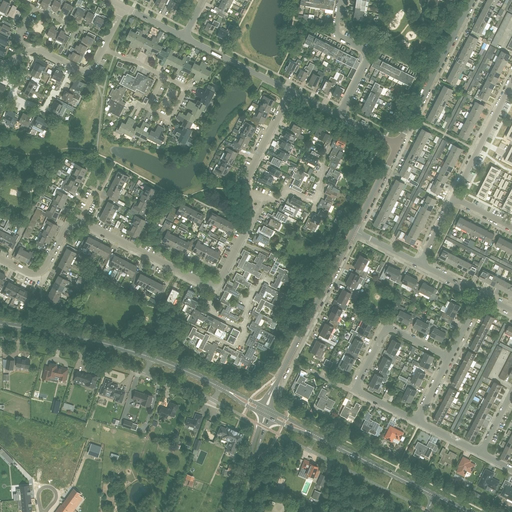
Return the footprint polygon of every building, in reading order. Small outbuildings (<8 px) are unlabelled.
[(12,7),(9,6),(11,3),(8,1),(7,2),(3,0),(1,4),(0,7),(0,10),(5,13),(4,15),(7,17),(8,15),(12,7)] [(50,0),(38,0),(37,3),(43,6),(42,8),(46,10),(48,5),(50,0)] [(61,3),(62,0),(50,0),(48,5),(53,8),(52,10),(56,12),(58,8),(61,3)] [(67,15),(71,6),(65,3),(66,1),(65,0),(62,0),(61,3),(58,8),(64,11),(63,13),(67,15)] [(81,17),(84,12),(78,9),(79,7),(83,1),(81,0),(77,0),(71,14),(76,17),(75,19),(79,21),(81,17)] [(173,12),(177,4),(173,2),(173,0),(171,0),(167,9),(173,12)] [(229,8),(224,5),(226,3),(221,1),(219,0),(216,0),(219,2),(220,3),(218,8),(219,9),(218,11),(224,14),(227,16),(229,13),(227,12),(228,10),(229,8)] [(323,0),(318,0),(318,3),(316,2),(315,7),(320,8),(321,3),(323,3),(323,0)] [(329,0),(323,0),(323,3),(321,3),(320,8),(325,9),(326,4),(329,4),(329,0)] [(333,10),(334,0),(329,0),(329,4),(326,4),(325,9),(333,10)] [(355,2),(356,2),(351,1),(350,4),(355,5),(355,7),(360,8),(359,10),(364,11),(365,6),(360,5),(361,3),(355,2)] [(493,10),(495,6),(487,1),(486,2),(485,1),(484,3),(485,4),(484,7),(492,11),(493,10)] [(16,22),(21,12),(18,11),(18,10),(16,9),(17,7),(13,5),(12,7),(8,15),(14,18),(13,20),(16,22)] [(355,7),(350,6),(349,9),(354,10),(354,12),(359,13),(359,15),(364,16),(364,11),(359,10),(360,8),(355,7)] [(107,18),(102,15),(101,16),(98,14),(101,9),(98,7),(94,15),(91,22),(96,25),(95,27),(99,29),(102,24),(105,25),(108,19),(107,18)] [(490,17),(492,11),(484,7),(484,8),(482,7),(481,9),(483,10),(482,10),(481,13),(490,17)] [(94,15),(88,12),(89,10),(86,8),(84,12),(81,17),(87,20),(86,22),(90,24),(91,22),(94,15)] [(363,21),(364,16),(359,15),(359,13),(354,12),(349,11),(349,14),(354,15),(353,20),(363,21)] [(490,17),(481,13),(479,13),(478,14),(480,15),(478,18),(487,23),(490,17)] [(222,17),(219,23),(221,24),(223,20),(225,21),(227,16),(224,14),(222,17)] [(478,18),(477,18),(476,20),(477,21),(476,24),(484,28),(487,23),(478,18)] [(9,30),(12,25),(3,20),(1,23),(3,24),(0,29),(0,30),(9,35),(11,32),(9,30)] [(211,33),(215,26),(217,27),(219,23),(214,20),(212,25),(208,23),(205,29),(211,33)] [(226,30),(220,27),(221,24),(219,23),(217,27),(217,28),(217,27),(220,29),(217,35),(224,39),(228,31),(226,30)] [(481,34),(484,28),(476,24),(475,25),(474,24),(473,26),(474,26),(473,30),(481,34)] [(60,32),(54,29),(55,27),(51,25),(47,35),(53,38),(52,40),(55,42),(56,40),(60,32)] [(131,47),(140,30),(137,29),(135,33),(130,31),(126,37),(132,40),(129,46),(131,47)] [(9,42),(7,41),(9,35),(0,30),(0,42),(7,46),(9,42)] [(65,46),(69,37),(66,35),(64,34),(65,32),(61,30),(60,32),(56,40),(62,43),(61,45),(65,46)] [(143,45),(146,39),(141,36),(143,32),(140,30),(131,47),(134,49),(137,43),(143,45)] [(91,45),(95,36),(88,32),(87,35),(85,38),(83,37),(81,41),(91,45)] [(316,37),(317,36),(318,33),(315,32),(313,36),(309,34),(304,43),(309,45),(311,41),(313,42),(316,37)] [(320,40),(322,35),(320,34),(319,36),(317,36),(316,37),(313,42),(311,41),(309,45),(313,48),(315,43),(318,44),(320,40)] [(477,43),(478,39),(470,35),(470,36),(468,35),(467,37),(469,37),(467,41),(476,45),(479,47),(480,44),(477,43)] [(161,50),(162,47),(157,44),(159,40),(158,40),(160,37),(157,36),(156,39),(148,55),(150,57),(153,51),(158,53),(159,53),(160,50),(161,50)] [(322,47),(325,42),(327,38),(324,36),(322,41),(320,40),(318,44),(315,43),(313,48),(312,50),(317,52),(318,50),(320,45),(322,47)] [(148,55),(156,39),(153,37),(151,42),(146,39),(143,45),(148,48),(145,54),(148,55)] [(329,44),(331,40),(329,39),(327,43),(325,42),(322,47),(320,45),(318,50),(322,52),(325,48),(327,49),(329,44)] [(487,44),(484,49),(486,51),(489,45),(490,42),(488,41),(487,41),(484,39),(482,42),(487,44)] [(89,48),(91,45),(81,41),(79,46),(76,45),(75,49),(84,54),(87,47),(89,48)] [(334,47),(336,42),(333,41),(331,45),(329,44),(327,49),(325,48),(322,52),(327,55),(329,50),(331,51),(334,47)] [(473,51),(476,45),(467,41),(465,41),(464,42),(466,43),(464,46),(473,51)] [(338,49),(341,45),(338,43),(336,48),(334,47),(331,51),(329,50),(327,55),(331,57),(334,52),(336,53),(338,49)] [(343,51),(345,47),(343,46),(341,50),(338,49),(336,53),(334,52),(331,57),(336,59),(338,55),(341,56),(343,51)] [(473,51),(464,46),(464,47),(462,46),(461,48),(463,49),(461,52),(470,56),(473,51)] [(162,66),(171,49),(168,48),(166,52),(161,50),(160,50),(159,53),(158,53),(157,56),(162,59),(159,65),(162,66)] [(347,54),(348,54),(350,49),(347,48),(345,52),(343,51),(341,56),(338,55),(336,59),(340,61),(343,57),(345,58),(347,54)] [(77,62),(80,56),(82,57),(84,54),(75,49),(72,55),(70,54),(68,57),(77,62)] [(173,64),(177,58),(171,55),(174,51),(171,49),(162,66),(165,67),(168,62),(173,64)] [(352,56),(354,52),(352,50),(350,55),(348,54),(347,54),(345,58),(343,57),(340,61),(345,64),(347,59),(350,60),(352,56)] [(507,61),(510,55),(502,51),(499,57),(507,61)] [(469,59),(470,56),(461,52),(459,52),(459,53),(460,54),(458,58),(467,62),(472,64),(473,61),(469,59)] [(380,65),(382,61),(385,57),(382,55),(380,60),(375,57),(371,66),(375,69),(378,64),(380,65)] [(178,74),(187,58),(184,56),(182,61),(177,58),(173,64),(178,67),(176,73),(178,74)] [(191,70),(193,66),(192,66),(187,63),(191,57),(188,56),(187,58),(178,74),(181,76),(184,70),(189,73),(191,70)] [(356,70),(360,63),(357,61),(358,59),(352,56),(350,60),(347,59),(345,64),(356,70)] [(465,65),(467,62),(458,58),(457,57),(456,59),(457,60),(455,63),(464,68),(468,70),(469,67),(465,65)] [(504,67),(507,61),(499,57),(496,63),(504,67)] [(387,63),(389,59),(387,58),(384,62),(382,61),(380,65),(378,64),(375,69),(380,71),(382,66),(385,68),(387,63)] [(286,70),(285,71),(291,75),(294,69),(297,70),(301,61),(297,59),(296,63),(294,65),(289,63),(287,66),(286,66),(285,69),(286,70)] [(46,68),(48,64),(40,60),(38,64),(36,62),(33,68),(41,72),(47,75),(48,73),(46,72),(46,68)] [(391,65),(392,65),(394,61),(391,60),(389,64),(387,63),(385,68),(382,66),(380,71),(385,73),(387,69),(389,70),(391,65)] [(196,80),(204,63),(201,62),(199,66),(194,63),(192,66),(193,66),(191,70),(196,72),(193,78),(196,80)] [(396,68),(398,63),(396,62),(394,66),(392,65),(391,65),(389,70),(387,69),(385,73),(389,76),(391,71),(394,72),(396,68)] [(207,78),(210,72),(205,69),(207,64),(204,63),(196,80),(199,81),(201,75),(207,78)] [(461,73),(464,68),(455,63),(455,64),(454,63),(453,65),(454,65),(453,69),(461,73)] [(501,72),(504,67),(496,63),(493,68),(501,72)] [(401,70),(403,66),(400,64),(398,69),(396,68),(394,72),(391,71),(389,76),(394,78),(396,73),(398,75),(401,70)] [(405,72),(407,68),(405,67),(403,71),(401,70),(398,75),(396,73),(394,78),(398,80),(401,76),(403,77),(405,72)] [(38,78),(41,72),(33,68),(30,74),(33,76),(32,79),(34,80),(39,82),(40,79),(38,78)] [(56,83),(61,85),(62,82),(65,76),(62,75),(63,73),(59,72),(60,70),(56,68),(52,77),(57,80),(56,83)] [(458,79),(461,73),(453,69),(452,69),(451,68),(450,70),(452,71),(450,74),(458,79)] [(498,78),(501,72),(493,68),(490,74),(498,78)] [(301,69),(297,77),(303,81),(306,75),(307,73),(304,71),(301,69)] [(410,75),(412,70),(409,69),(407,73),(405,72),(403,77),(401,76),(398,80),(403,83),(405,78),(407,79),(410,75)] [(315,86),(318,80),(321,81),(325,74),(319,71),(316,76),(313,74),(308,83),(315,86)] [(412,76),(410,75),(407,79),(405,78),(403,83),(407,85),(405,88),(408,90),(417,73),(414,71),(412,76)] [(123,75),(119,84),(123,86),(132,90),(135,91),(136,89),(142,78),(143,75),(138,73),(135,78),(127,74),(125,76),(123,75)] [(456,84),(458,79),(450,74),(450,75),(448,74),(447,76),(449,77),(447,80),(450,82),(456,85),(456,84)] [(496,84),(498,78),(490,74),(487,79),(496,84)] [(142,78),(136,89),(144,93),(148,86),(150,87),(154,80),(147,77),(143,75),(142,78)] [(326,92),(330,86),(333,87),(334,85),(336,80),(330,77),(328,82),(325,80),(320,89),(326,92)] [(78,90),(80,87),(82,88),(85,84),(76,79),(70,90),(78,94),(79,94),(81,92),(78,90)] [(493,89),(496,84),(487,79),(485,85),(493,89)] [(36,89),(38,85),(40,86),(41,83),(39,82),(34,80),(33,83),(30,81),(27,87),(36,92),(37,89),(36,89)] [(384,87),(371,80),(369,82),(374,84),(373,87),(372,87),(377,89),(376,91),(380,93),(384,87)] [(372,87),(373,87),(368,84),(367,87),(371,89),(370,91),(375,93),(374,96),(378,98),(380,93),(376,91),(377,89),(372,87)] [(211,99),(214,92),(213,92),(215,88),(209,85),(205,92),(198,89),(197,92),(211,99)] [(490,95),(493,89),(485,85),(482,91),(490,95)] [(336,86),(332,95),(338,98),(342,90),(343,89),(339,87),(337,86),(336,86)] [(453,90),(452,90),(444,86),(444,87),(442,86),(441,87),(443,88),(441,91),(450,96),(454,98),(454,96),(454,95),(451,93),(453,90)] [(42,94),(36,92),(27,87),(24,93),(27,94),(26,97),(33,101),(34,98),(32,97),(33,94),(41,97),(42,94)] [(120,101),(126,90),(120,87),(118,89),(116,88),(115,90),(114,89),(114,90),(112,89),(109,95),(112,97),(110,99),(122,105),(123,102),(120,101)] [(370,91),(366,89),(365,91),(369,94),(368,96),(372,98),(371,100),(376,103),(378,98),(374,96),(375,93),(370,91)] [(80,97),(78,95),(78,94),(70,90),(69,93),(65,91),(62,97),(70,101),(72,97),(78,100),(80,97)] [(447,101),(450,96),(441,91),(441,92),(439,91),(438,93),(440,94),(438,97),(447,101)] [(487,101),(490,95),(482,91),(479,96),(487,101)] [(208,106),(211,99),(197,92),(195,95),(202,98),(200,102),(205,104),(208,106)] [(271,107),(274,101),(268,98),(270,95),(263,92),(262,95),(264,96),(263,98),(264,99),(262,102),(271,107)] [(368,96),(364,93),(362,96),(367,98),(366,100),(365,100),(370,103),(369,105),(373,107),(376,103),(371,100),(372,98),(368,96)] [(464,103),(467,98),(470,99),(472,96),(466,93),(462,102),(464,103)] [(448,106),(445,105),(447,101),(438,97),(438,98),(437,97),(436,99),(437,99),(436,103),(444,107),(447,108),(448,106)] [(365,100),(366,100),(361,98),(360,101),(364,103),(363,105),(368,107),(367,109),(371,112),(373,107),(369,105),(370,103),(365,100)] [(54,102),(52,106),(53,106),(52,109),(55,111),(54,113),(60,116),(61,113),(62,114),(67,104),(57,99),(55,102),(54,102)] [(122,105),(110,99),(108,105),(110,106),(108,111),(119,117),(122,110),(120,109),(122,105)] [(201,111),(205,104),(200,102),(197,100),(196,104),(189,101),(187,104),(201,111)] [(268,112),(271,107),(262,102),(259,108),(268,112)] [(481,112),(484,106),(476,102),(474,105),(471,104),(469,106),(473,108),(481,112)] [(369,116),(371,112),(367,109),(368,107),(363,105),(359,103),(358,105),(362,107),(360,112),(369,116)] [(441,113),(444,107),(436,103),(435,103),(434,103),(433,104),(434,105),(433,108),(441,113)] [(198,118),(201,111),(187,104),(186,107),(192,110),(191,114),(195,116),(198,118)] [(441,113),(433,108),(431,107),(430,110),(431,111),(430,114),(438,118),(441,113)] [(265,118),(268,112),(259,108),(257,114),(265,118)] [(478,118),(481,112),(473,108),(470,113),(478,118)] [(17,118),(14,117),(16,114),(8,110),(4,120),(7,121),(6,124),(9,126),(13,127),(15,123),(17,118)] [(86,131),(94,130),(92,111),(84,112),(86,131)] [(192,123),(195,116),(191,114),(188,112),(186,116),(180,112),(178,116),(192,123)] [(23,113),(19,122),(22,124),(21,127),(27,130),(31,122),(28,121),(30,117),(23,113)] [(438,118),(430,114),(428,113),(427,115),(429,116),(427,120),(439,126),(440,123),(437,122),(438,118)] [(478,118),(470,113),(467,119),(476,123),(478,118)] [(262,124),(265,118),(257,114),(255,117),(254,116),(252,118),(251,117),(249,120),(251,121),(255,124),(257,121),(262,124)] [(27,130),(25,133),(29,133),(32,128),(38,131),(39,129),(43,131),(47,123),(43,122),(44,119),(38,116),(35,121),(32,119),(31,122),(27,130)] [(189,129),(192,123),(178,116),(176,119),(183,122),(181,126),(184,127),(189,129)] [(123,133),(125,133),(132,119),(129,118),(125,124),(122,122),(119,128),(117,127),(115,132),(122,135),(123,133)] [(252,133),(255,127),(250,124),(251,121),(249,120),(245,118),(243,121),(245,122),(244,124),(246,125),(244,128),(252,133)] [(135,129),(131,127),(135,121),(132,119),(125,133),(131,137),(133,134),(132,134),(135,129)] [(473,129),(476,123),(467,119),(464,124),(473,129)] [(139,137),(146,123),(143,122),(140,128),(136,126),(135,129),(132,134),(133,134),(139,137)] [(149,133),(146,131),(149,125),(146,123),(139,137),(146,141),(147,138),(149,133)] [(298,137),(302,128),(293,124),(290,129),(287,128),(286,131),(295,135),(295,136),(298,137)] [(473,129),(464,124),(463,128),(462,127),(461,126),(459,125),(458,128),(462,130),(470,134),(473,129)] [(154,141),(161,127),(158,126),(154,132),(151,130),(149,133),(147,138),(154,141)] [(325,142),(328,143),(332,136),(323,132),(325,129),(319,126),(313,136),(325,142)] [(160,145),(164,137),(160,135),(164,129),(161,127),(154,141),(160,145)] [(188,137),(191,130),(189,129),(184,127),(182,130),(176,127),(174,130),(188,137)] [(250,138),(252,133),(244,128),(242,132),(240,131),(239,133),(241,134),(250,138)] [(422,129),(420,128),(419,131),(421,132),(419,135),(428,139),(431,133),(422,129)] [(186,144),(185,144),(188,137),(174,130),(172,133),(179,136),(177,140),(180,142),(179,144),(184,147),(186,144)] [(467,140),(470,134),(462,130),(459,136),(467,140)] [(291,144),(295,136),(295,135),(286,131),(283,137),(280,135),(278,138),(281,140),(286,142),(291,144)] [(247,144),(250,138),(241,134),(238,139),(247,144)] [(425,145),(428,139),(419,135),(417,135),(416,136),(418,137),(416,140),(425,145)] [(341,151),(346,140),(339,136),(336,142),(333,140),(330,146),(333,148),(332,151),(342,156),(343,153),(341,151)] [(247,144),(238,139),(236,138),(233,144),(232,144),(230,144),(229,144),(228,144),(228,145),(231,146),(233,147),(237,149),(238,147),(244,150),(244,148),(245,149),(247,145),(246,144),(247,144)] [(293,145),(291,144),(286,142),(281,140),(280,142),(277,141),(274,147),(280,150),(280,149),(286,153),(289,154),(293,145)] [(422,150),(425,145),(416,140),(416,141),(414,140),(414,142),(415,143),(413,146),(414,146),(422,150)] [(234,159),(237,153),(231,150),(233,147),(231,146),(228,145),(226,144),(225,147),(227,148),(225,150),(227,151),(225,154),(234,159)] [(459,155),(462,149),(454,145),(451,151),(459,155)] [(419,156),(422,150),(414,146),(413,146),(413,147),(412,146),(411,148),(412,148),(411,152),(419,156)] [(286,160),(289,154),(286,153),(280,149),(280,150),(277,155),(274,154),(273,157),(280,160),(282,161),(285,163),(286,160)] [(301,158),(315,166),(320,155),(319,155),(312,151),(310,154),(304,151),(301,158)] [(335,170),(342,156),(332,151),(327,159),(330,161),(327,166),(330,168),(335,170)] [(416,162),(419,156),(411,152),(410,152),(409,151),(408,153),(409,154),(408,157),(416,162)] [(456,161),(459,155),(451,151),(448,157),(456,161)] [(231,164),(234,159),(225,154),(222,160),(231,164)] [(277,170),(278,170),(282,161),(280,160),(273,157),(270,162),(267,161),(266,164),(271,167),(277,170)] [(414,167),(416,162),(408,157),(407,158),(406,157),(405,159),(407,160),(405,163),(413,167),(414,167)] [(453,166),(456,161),(448,157),(445,162),(453,166)] [(228,170),(231,164),(222,160),(219,165),(228,170)] [(403,162),(402,164),(404,165),(402,168),(411,173),(414,167),(413,167),(405,163),(403,162)] [(451,172),(453,166),(445,162),(442,168),(451,172)] [(83,175),(86,169),(76,164),(75,167),(76,167),(74,171),(83,175)] [(229,171),(228,170),(219,165),(216,164),(212,172),(218,175),(220,173),(225,176),(226,174),(227,175),(229,171)] [(491,167),(489,171),(497,175),(498,176),(501,170),(495,167),(495,168),(495,167),(492,166),(491,168),(491,167)] [(276,180),(280,171),(278,170),(277,170),(271,167),(269,172),(266,171),(264,174),(273,178),(276,180)] [(299,188),(305,176),(307,177),(309,175),(306,173),(295,167),(293,171),(294,172),(291,177),(294,178),(291,184),(293,185),(291,188),(301,192),(302,190),(299,188)] [(333,187),(340,173),(335,170),(330,168),(326,176),(329,178),(326,184),(329,185),(333,187)] [(413,174),(411,173),(402,168),(400,168),(399,170),(401,171),(399,174),(407,178),(406,181),(409,182),(413,174)] [(448,178),(451,172),(442,168),(440,173),(448,178)] [(66,172),(65,175),(69,176),(70,175),(72,176),(80,180),(83,175),(74,171),(72,169),(70,174),(66,172)] [(127,179),(128,177),(118,171),(118,172),(117,172),(115,176),(116,177),(115,177),(124,182),(126,178),(127,179)] [(489,171),(487,176),(495,180),(497,175),(489,171)] [(445,183),(448,178),(440,173),(437,179),(445,183)] [(270,184),(273,178),(264,174),(261,179),(259,178),(257,181),(271,188),(273,186),(270,184)] [(77,186),(80,180),(72,176),(69,182),(77,186)] [(487,176),(484,181),(492,185),(495,180),(487,176)] [(121,187),(124,182),(115,177),(113,183),(121,187)] [(442,189),(445,183),(437,179),(435,182),(433,181),(432,183),(434,185),(442,189)] [(74,192),(77,186),(69,182),(64,180),(61,185),(63,186),(61,188),(61,189),(63,190),(68,192),(69,189),(74,192)] [(405,184),(396,180),(394,180),(394,181),(395,182),(393,185),(402,190),(405,184)] [(484,181),(482,185),(490,190),(492,185),(484,181)] [(118,193),(121,187),(113,183),(110,188),(118,193)] [(152,196),(155,190),(145,185),(143,191),(144,191),(144,192),(152,196)] [(331,204),(339,190),(333,187),(329,185),(324,193),(327,195),(324,200),(324,201),(331,204)] [(393,185),(392,185),(391,187),(392,188),(391,191),(399,195),(402,190),(393,185)] [(439,194),(442,189),(434,185),(431,190),(439,194)] [(482,185),(479,190),(487,194),(488,194),(490,190),(482,185)] [(64,201),(67,195),(62,192),(63,190),(61,189),(61,188),(57,186),(56,189),(57,190),(56,192),(58,193),(56,197),(64,201)] [(117,196),(118,193),(110,188),(107,194),(112,197),(111,200),(115,202),(117,203),(119,200),(117,199),(118,197),(117,196)] [(396,201),(399,195),(391,191),(390,191),(389,190),(388,193),(389,193),(388,197),(396,201)] [(478,194),(477,195),(480,197),(480,198),(485,200),(488,195),(488,194),(487,194),(479,190),(478,194)] [(152,196),(144,192),(141,197),(149,202),(150,200),(151,200),(153,197),(152,196)] [(394,207),(396,201),(388,197),(387,197),(386,196),(385,198),(387,199),(385,202),(394,207)] [(428,196),(426,200),(424,199),(423,200),(433,206),(436,200),(428,196)] [(62,207),(64,201),(56,197),(53,202),(62,207)] [(147,207),(149,202),(141,197),(138,203),(147,207)] [(295,209),(298,210),(302,202),(297,199),(292,197),(291,198),(291,200),(288,198),(286,201),(285,204),(291,207),(295,209)] [(324,219),(331,204),(324,201),(324,200),(321,199),(317,208),(320,209),(317,215),(321,217),(324,219)] [(422,207),(431,211),(433,206),(423,200),(422,200),(420,203),(424,205),(422,207)] [(51,201),(50,202),(48,207),(50,208),(59,212),(62,207),(53,202),(51,201)] [(117,209),(118,207),(120,208),(122,205),(117,203),(115,202),(114,205),(108,202),(105,207),(114,212),(116,209),(117,209)] [(144,213),(147,207),(138,203),(135,202),(132,207),(130,210),(135,212),(137,213),(138,210),(144,213)] [(391,212),(394,207),(385,202),(385,203),(383,202),(382,204),(384,205),(382,208),(391,212)] [(504,202),(501,208),(507,211),(510,212),(511,211),(511,208),(511,206),(505,203),(504,202)] [(182,215),(187,207),(181,204),(178,210),(176,213),(176,214),(178,215),(179,213),(182,215)] [(292,215),(295,209),(291,207),(285,204),(283,207),(281,205),(278,211),(283,214),(288,216),(289,214),(292,215)] [(111,218),(114,212),(105,207),(103,213),(111,218)] [(188,218),(192,209),(187,207),(182,215),(188,218)] [(388,218),(391,212),(382,208),(380,207),(379,209),(381,210),(379,214),(388,218)] [(428,217),(431,211),(422,207),(419,213),(428,217)] [(59,213),(58,213),(59,212),(50,208),(48,211),(47,210),(46,213),(42,211),(41,213),(41,214),(47,217),(49,218),(50,215),(56,218),(57,217),(59,213)] [(194,221),(198,212),(192,209),(188,218),(194,221)] [(285,222),(288,216),(283,214),(278,211),(276,214),(273,212),(272,215),(269,214),(268,217),(270,218),(276,221),(278,218),(285,222)] [(142,226),(145,220),(140,218),(141,215),(137,213),(135,212),(133,215),(135,215),(134,218),(135,219),(134,222),(142,226)] [(199,225),(204,215),(198,212),(194,221),(197,223),(196,224),(199,225)] [(110,221),(111,218),(103,213),(100,219),(105,222),(110,224),(111,222),(110,221)] [(213,224),(217,216),(212,213),(207,223),(209,224),(210,223),(213,224)] [(314,232),(321,217),(317,215),(314,213),(311,219),(308,218),(304,226),(314,232)] [(385,224),(388,218),(379,214),(377,213),(376,215),(378,216),(376,219),(385,224)] [(425,223),(428,217),(419,213),(417,219),(425,223)] [(219,227),(223,219),(217,216),(213,224),(219,227)] [(55,231),(57,225),(52,223),(53,220),(49,218),(47,217),(44,222),(43,225),(46,227),(55,231)] [(462,229),(466,220),(460,217),(456,226),(462,229)] [(278,229),(281,223),(276,221),(270,218),(269,221),(266,219),(265,222),(263,221),(261,224),(263,225),(269,228),(270,226),(278,229)] [(224,230),(229,221),(223,219),(219,227),(224,230)] [(385,224),(376,219),(376,220),(374,219),(374,221),(375,221),(373,225),(382,229),(385,224)] [(422,228),(425,223),(417,219),(414,224),(422,228)] [(467,231),(472,223),(466,220),(462,229),(467,231)] [(229,234),(234,224),(229,221),(224,230),(228,232),(227,233),(229,234)] [(139,232),(142,226),(134,222),(131,228),(139,232)] [(471,237),(477,226),(472,223),(467,231),(471,233),(469,236),(471,237)] [(419,234),(422,228),(414,224),(411,230),(419,234)] [(270,236),(273,230),(269,228),(263,225),(262,228),(259,226),(256,232),(259,234),(262,235),(269,239),(270,236)] [(11,233),(6,230),(8,227),(5,226),(4,228),(4,229),(5,230),(0,239),(0,241),(5,244),(9,235),(10,235),(11,233)] [(479,237),(483,229),(477,226),(471,237),(474,238),(475,235),(479,237)] [(52,237),(55,231),(46,227),(43,232),(52,237)] [(137,238),(139,232),(131,228),(129,231),(128,230),(127,233),(137,238)] [(484,240),(488,232),(483,229),(479,237),(482,239),(481,241),(483,243),(484,240)] [(416,239),(419,234),(411,230),(408,235),(416,239)] [(168,244),(172,235),(169,233),(170,232),(167,231),(167,232),(165,234),(162,241),(168,244)] [(49,242),(52,237),(43,232),(40,238),(49,242)] [(490,243),(494,235),(488,232),(484,240),(490,243)] [(266,245),(269,239),(262,235),(259,234),(257,237),(255,235),(252,241),(257,244),(259,241),(266,245)] [(13,237),(10,235),(9,235),(5,244),(11,246),(13,241),(16,242),(19,236),(16,235),(16,236),(13,235),(13,237)] [(174,247),(178,238),(172,235),(168,244),(174,247)] [(414,245),(416,239),(408,235),(405,241),(414,245)] [(90,248),(94,240),(88,237),(86,242),(83,241),(82,242),(80,247),(82,249),(83,247),(86,248),(86,247),(90,248)] [(501,249),(505,240),(500,237),(495,246),(501,249)] [(46,248),(49,242),(40,238),(38,241),(37,241),(36,243),(46,248)] [(179,249),(183,241),(178,238),(174,247),(179,249)] [(198,254),(203,245),(199,243),(200,242),(198,241),(199,239),(196,238),(195,240),(194,242),(193,244),(195,245),(192,251),(198,254)] [(95,251),(100,243),(94,240),(90,248),(95,251)] [(185,252),(188,247),(190,248),(193,244),(194,242),(191,241),(191,240),(190,242),(188,241),(187,242),(183,241),(179,249),(185,252)] [(507,251),(511,243),(505,240),(501,249),(507,251)] [(101,254),(105,246),(100,243),(95,251),(94,254),(95,254),(96,255),(98,252),(101,254)] [(21,260),(26,251),(22,250),(23,248),(21,247),(22,245),(19,244),(16,250),(18,251),(15,257),(21,260)] [(204,257),(208,248),(203,245),(198,254),(204,257)] [(108,254),(111,249),(105,246),(101,254),(104,256),(104,257),(106,258),(105,260),(103,264),(106,266),(108,262),(109,260),(111,255),(108,254)] [(445,261),(449,253),(444,250),(444,249),(441,247),(438,255),(440,256),(439,258),(445,261)] [(76,256),(77,254),(79,255),(80,252),(74,249),(73,251),(67,248),(64,254),(73,259),(74,255),(76,256)] [(209,259),(214,251),(208,248),(204,257),(209,259)] [(251,264),(245,261),(249,253),(243,249),(240,255),(242,256),(240,260),(238,260),(237,262),(239,263),(237,267),(241,269),(243,265),(253,270),(256,265),(252,263),(251,264)] [(32,259),(36,252),(33,251),(32,253),(30,251),(29,253),(26,251),(21,260),(27,263),(30,257),(32,259)] [(215,262),(220,252),(218,251),(217,253),(214,251),(209,259),(215,262)] [(268,267),(262,264),(266,256),(262,254),(259,252),(258,255),(257,256),(257,257),(259,258),(256,265),(253,270),(257,272),(259,268),(269,273),(272,268),(268,266),(268,267)] [(451,264),(455,255),(449,253),(445,261),(451,264)] [(73,259),(64,254),(61,260),(70,264),(73,259)] [(115,267),(120,258),(114,255),(111,261),(109,260),(108,262),(106,266),(105,266),(108,267),(109,266),(111,267),(112,265),(115,267)] [(278,267),(281,260),(282,259),(278,257),(275,255),(273,260),(275,261),(272,268),(269,273),(273,275),(276,271),(279,273),(284,275),(283,275),(286,276),(288,271),(284,269),(284,270),(278,267)] [(357,261),(365,265),(368,260),(360,255),(357,261)] [(456,267),(461,258),(455,255),(451,264),(456,267)] [(126,261),(124,260),(120,258),(115,267),(114,269),(119,271),(117,275),(119,276),(121,273),(120,272),(121,270),(126,261)] [(462,270),(466,261),(461,258),(456,267),(462,270)] [(67,270),(70,264),(61,260),(58,265),(67,270)] [(127,273),(131,264),(126,261),(121,270),(127,273)] [(363,269),(365,265),(357,261),(354,267),(358,269),(357,272),(363,275),(366,276),(368,273),(364,271),(365,269),(363,269)] [(468,272),(472,264),(466,261),(462,270),(468,272)] [(134,273),(137,267),(131,264),(127,273),(130,274),(129,276),(132,277),(131,279),(134,280),(135,278),(137,274),(134,273)] [(473,275),(478,267),(472,264),(468,272),(473,275)] [(65,273),(67,270),(58,265),(55,271),(66,276),(67,274),(65,273)] [(245,281),(249,273),(255,276),(255,277),(259,279),(261,274),(257,272),(253,270),(243,265),(241,269),(245,271),(242,276),(236,273),(235,276),(245,281)] [(391,277),(395,269),(389,266),(387,270),(384,269),(381,275),(380,277),(383,279),(386,274),(391,277)] [(401,277),(402,276),(399,274),(401,272),(395,269),(391,277),(389,279),(395,282),(398,284),(401,277)] [(484,281),(489,273),(483,270),(479,278),(484,281)] [(361,278),(363,275),(357,272),(355,275),(351,272),(348,278),(356,282),(358,279),(360,280),(360,278),(361,278)] [(287,274),(286,276),(283,275),(284,275),(279,273),(274,284),(272,283),(270,286),(276,289),(280,281),(286,284),(286,285),(290,287),(293,282),(294,278),(287,274)] [(490,284),(494,276),(489,273),(484,281),(490,284)] [(142,286),(146,277),(140,274),(137,280),(135,278),(134,280),(131,284),(134,286),(135,284),(138,285),(138,284),(142,286)] [(403,283),(408,286),(412,277),(409,276),(410,275),(407,274),(406,275),(406,274),(404,279),(401,277),(398,284),(402,285),(403,283)] [(67,284),(68,281),(58,276),(55,282),(64,286),(66,283),(67,284)] [(245,281),(235,276),(233,280),(235,281),(232,286),(226,283),(225,286),(235,291),(239,283),(245,286),(245,287),(249,289),(251,284),(245,281)] [(496,287),(500,278),(494,276),(490,284),(496,287)] [(147,288),(152,280),(146,277),(142,286),(147,288)] [(419,284),(416,283),(418,280),(412,277),(408,286),(412,288),(410,292),(414,294),(415,292),(418,286),(419,284)] [(354,287),(356,282),(348,278),(345,284),(350,286),(348,289),(356,293),(358,293),(359,290),(354,287)] [(501,290),(506,281),(500,278),(496,287),(501,290)] [(153,291),(157,283),(152,280),(147,288),(153,291)] [(507,292),(511,284),(506,281),(501,290),(507,292)] [(10,294),(14,285),(8,282),(5,288),(3,286),(2,288),(0,291),(0,292),(5,295),(6,292),(10,294)] [(61,292),(64,286),(55,282),(53,287),(61,292)] [(160,291),(163,286),(157,283),(153,291),(156,293),(155,294),(158,295),(157,297),(160,299),(163,292),(160,291)] [(281,302),(280,302),(283,295),(281,294),(268,287),(268,285),(264,283),(258,294),(256,293),(255,296),(261,299),(266,301),(267,299),(262,297),(265,291),(271,294),(271,295),(275,297),(271,304),(275,306),(278,307),(281,302)] [(425,294),(429,286),(423,283),(421,288),(418,286),(415,292),(419,294),(420,292),(425,294)] [(15,297),(20,288),(14,285),(10,294),(15,297)] [(228,300),(226,299),(229,293),(235,296),(235,297),(239,299),(241,294),(235,291),(225,286),(223,290),(225,291),(221,299),(219,301),(225,304),(227,305),(228,306),(229,303),(227,302),(228,300)] [(435,295),(432,293),(435,289),(429,286),(425,294),(430,297),(429,299),(432,301),(435,295)] [(58,297),(61,292),(53,287),(50,293),(58,297)] [(14,299),(16,300),(18,298),(21,299),(25,291),(20,288),(15,297),(14,299)] [(172,305),(179,292),(172,289),(165,302),(172,305)] [(191,299),(195,292),(193,291),(188,289),(181,302),(188,305),(191,299)] [(354,298),(356,293),(348,289),(347,292),(342,289),(340,295),(348,299),(350,300),(351,299),(354,298)] [(28,299),(31,294),(25,291),(21,299),(24,301),(24,303),(26,304),(25,305),(28,307),(31,301),(28,299)] [(57,301),(58,297),(50,293),(47,299),(57,304),(58,301),(57,301)] [(345,304),(348,299),(340,295),(337,301),(341,303),(340,306),(346,309),(348,305),(345,304)] [(271,316),(275,317),(279,308),(278,307),(275,306),(271,304),(266,301),(261,299),(255,296),(253,300),(259,303),(256,308),(254,307),(253,310),(259,313),(263,305),(269,308),(269,309),(273,311),(271,314),(272,315),(271,316)] [(198,302),(191,299),(188,305),(185,312),(191,315),(194,308),(195,309),(198,302)] [(460,306),(455,304),(457,302),(451,299),(450,301),(451,302),(449,308),(457,312),(460,306)] [(229,313),(233,305),(229,303),(228,306),(227,305),(225,311),(223,310),(222,312),(221,314),(235,321),(237,322),(239,317),(235,315),(235,316),(229,313)] [(402,321),(406,313),(403,312),(405,308),(399,305),(396,313),(398,314),(396,318),(402,321)] [(343,315),(346,309),(340,306),(338,309),(334,306),(331,312),(339,316),(341,313),(343,315)] [(198,318),(201,312),(195,309),(194,308),(191,315),(188,321),(191,323),(195,325),(198,318)] [(457,312),(449,308),(446,313),(444,311),(441,316),(447,319),(449,315),(454,318),(457,312)] [(258,325),(261,319),(267,322),(267,323),(270,325),(269,327),(273,329),(277,322),(273,320),(259,313),(253,310),(251,314),(257,317),(254,322),(252,321),(251,324),(261,329),(262,327),(258,325)] [(372,325),(369,324),(370,321),(369,321),(370,318),(356,311),(354,314),(362,318),(361,321),(363,322),(361,327),(369,331),(372,325)] [(210,325),(214,318),(204,313),(201,312),(198,318),(210,325)] [(337,321),(339,316),(331,312),(328,318),(332,320),(331,323),(337,326),(339,322),(337,321)] [(413,321),(416,315),(412,313),(411,313),(410,313),(409,314),(409,315),(406,313),(402,321),(404,323),(404,324),(407,325),(408,324),(410,320),(413,321)] [(491,324),(494,318),(487,314),(484,320),(491,324)] [(419,330),(423,322),(418,319),(419,317),(416,315),(413,321),(415,323),(413,327),(419,330)] [(214,335),(220,321),(214,318),(210,325),(207,331),(214,335)] [(430,330),(433,324),(430,322),(427,320),(426,323),(423,322),(419,330),(425,333),(427,329),(430,330)] [(489,329),(491,324),(484,320),(481,325),(489,329)] [(220,338),(227,325),(220,321),(214,335),(220,338)] [(331,333),(333,328),(335,329),(337,326),(331,323),(330,326),(325,323),(322,329),(331,333)] [(264,346),(269,348),(275,336),(274,335),(261,329),(251,324),(249,328),(255,331),(252,336),(250,335),(249,338),(255,341),(259,333),(265,336),(265,337),(268,339),(266,342),(264,346)] [(440,330),(435,328),(436,325),(433,324),(430,330),(432,331),(430,336),(436,339),(440,330)] [(486,335),(489,329),(481,325),(479,331),(486,335)] [(366,337),(369,331),(361,327),(358,326),(354,334),(360,338),(362,335),(366,337)] [(206,342),(209,336),(205,333),(204,335),(196,331),(197,329),(193,327),(188,337),(192,339),(193,335),(200,338),(196,347),(206,352),(210,343),(206,342)] [(226,341),(233,344),(239,333),(239,331),(238,330),(233,328),(226,341)] [(442,341),(446,333),(447,331),(441,328),(440,330),(436,339),(442,341)] [(328,338),(331,333),(322,329),(319,335),(324,337),(322,340),(326,342),(329,343),(330,339),(328,338)] [(483,340),(486,335),(479,331),(476,337),(483,340)] [(363,342),(359,340),(360,338),(354,334),(353,334),(350,340),(351,340),(350,343),(352,344),(360,348),(363,342)] [(480,346),(483,340),(476,337),(473,342),(480,346)] [(264,346),(255,341),(249,338),(245,344),(252,347),(251,349),(249,348),(245,356),(244,356),(251,359),(249,363),(248,363),(247,366),(245,369),(252,372),(255,365),(252,363),(254,361),(255,361),(257,357),(253,355),(257,347),(266,352),(265,356),(268,357),(269,358),(273,350),(270,348),(269,348),(264,346)] [(402,347),(404,342),(397,338),(395,341),(393,340),(390,345),(398,350),(400,347),(402,347)] [(322,350),(324,345),(327,346),(329,343),(326,342),(322,340),(321,343),(316,340),(314,346),(322,350)] [(477,351),(480,346),(473,342),(470,348),(477,351)] [(219,348),(217,347),(218,345),(213,343),(212,345),(210,343),(206,352),(208,353),(205,359),(210,361),(212,357),(211,357),(215,351),(222,355),(224,351),(222,350),(219,348)] [(357,354),(360,348),(352,344),(349,349),(346,347),(344,350),(346,351),(345,351),(352,354),(353,352),(357,354)] [(396,355),(398,350),(390,345),(387,351),(391,353),(390,356),(396,359),(400,362),(402,358),(396,355)] [(224,346),(222,350),(224,351),(222,355),(219,361),(224,364),(226,360),(226,359),(229,353),(236,357),(240,351),(237,349),(236,352),(224,346)] [(325,352),(322,350),(314,346),(311,352),(319,356),(317,359),(320,360),(325,352)] [(244,356),(245,356),(241,354),(242,352),(240,351),(236,357),(233,363),(238,365),(240,361),(244,363),(243,364),(247,366),(248,363),(249,363),(251,359),(244,356)] [(354,359),(353,359),(355,356),(352,354),(345,351),(341,359),(341,360),(343,361),(352,365),(354,359)] [(473,360),(476,355),(468,351),(466,356),(473,360)] [(434,357),(426,353),(423,359),(431,363),(434,357)] [(394,363),(396,359),(390,356),(389,359),(384,356),(381,362),(390,367),(391,363),(393,365),(394,363)] [(470,366),(473,360),(466,356),(463,362),(470,366)] [(30,360),(18,358),(16,366),(29,368),(30,360)] [(349,371),(352,365),(343,361),(341,360),(341,359),(340,359),(336,368),(339,369),(338,370),(342,372),(344,369),(349,371)] [(428,369),(431,363),(423,359),(420,364),(418,363),(416,366),(422,369),(423,366),(428,369)] [(14,361),(7,360),(6,368),(13,370),(14,361)] [(390,371),(388,370),(390,367),(381,362),(380,365),(379,364),(378,367),(378,368),(381,369),(379,372),(388,376),(390,371)] [(467,371),(470,366),(463,362),(460,368),(467,371)] [(50,364),(49,367),(45,366),(43,379),(48,380),(49,376),(54,377),(54,376),(60,377),(59,379),(65,381),(68,369),(56,367),(56,365),(50,364)] [(421,372),(422,369),(416,366),(414,365),(413,367),(414,368),(412,370),(413,372),(415,373),(414,376),(422,380),(425,374),(421,372)] [(467,371),(460,368),(457,373),(464,377),(467,371)] [(89,374),(88,375),(77,371),(74,379),(86,383),(85,384),(88,385),(88,386),(90,387),(91,386),(94,387),(97,376),(89,374)] [(386,380),(388,376),(379,372),(378,375),(376,373),(373,379),(381,384),(383,379),(386,380)] [(462,382),(464,377),(457,373),(454,379),(462,382)] [(314,387),(304,382),(306,378),(300,375),(296,382),(299,384),(295,392),(302,396),(303,394),(309,397),(310,395),(312,394),(311,393),(314,387)] [(419,386),(422,380),(414,376),(412,379),(409,377),(406,382),(407,383),(413,386),(415,383),(419,386)] [(102,386),(99,394),(104,395),(106,391),(111,393),(110,396),(116,398),(115,401),(122,403),(125,392),(119,390),(118,392),(116,391),(118,386),(114,384),(113,385),(111,384),(112,381),(106,379),(103,387),(102,386)] [(379,387),(381,384),(373,379),(370,385),(375,388),(374,390),(379,393),(381,389),(381,388),(379,387)] [(462,382),(454,379),(452,384),(459,388),(462,382)] [(499,391),(501,386),(494,382),(491,388),(499,391)] [(412,389),(413,386),(407,383),(406,386),(404,389),(407,390),(405,393),(413,397),(416,391),(412,389)] [(454,397),(457,391),(450,387),(447,393),(454,397)] [(476,387),(474,393),(476,394),(477,394),(477,395),(479,395),(482,390),(478,388),(479,388),(476,387)] [(335,401),(325,396),(327,391),(321,388),(317,396),(320,398),(316,406),(323,410),(325,406),(331,409),(335,401)] [(496,397),(499,391),(491,388),(488,393),(496,397)] [(144,394),(135,391),(132,399),(134,400),(134,401),(137,402),(137,401),(142,402),(141,404),(149,406),(150,403),(151,403),(152,399),(151,399),(152,396),(145,393),(144,394)] [(388,400),(389,400),(392,394),(386,391),(383,397),(383,398),(388,400)] [(411,403),(413,397),(405,393),(401,401),(406,403),(407,401),(411,403)] [(451,402),(454,397),(447,393),(444,399),(451,402)] [(493,402),(496,397),(488,393),(486,399),(493,402)] [(355,418),(359,410),(361,405),(356,403),(353,408),(348,405),(351,401),(348,399),(339,415),(347,419),(349,415),(355,418)] [(449,408),(451,402),(444,399),(441,404),(449,408)] [(490,408),(493,402),(486,399),(483,404),(490,408)] [(59,408),(60,401),(59,401),(58,405),(54,404),(53,406),(52,410),(56,411),(56,413),(58,413),(59,408)] [(178,405),(171,402),(168,409),(161,407),(158,414),(167,417),(168,414),(174,416),(178,405)] [(446,413),(449,408),(441,404),(439,410),(446,413)] [(490,408),(483,404),(480,410),(487,413),(490,408)] [(443,419),(446,413),(439,410),(436,415),(443,419)] [(484,419),(487,413),(480,410),(477,415),(484,419)] [(365,420),(360,429),(368,433),(368,432),(377,437),(382,427),(379,426),(379,424),(369,419),(372,415),(368,413),(369,412),(366,411),(364,416),(362,418),(365,420)] [(198,429),(202,416),(196,414),(194,420),(188,418),(186,424),(198,429)] [(440,425),(443,419),(436,415),(433,421),(440,425)] [(482,425),(484,419),(477,415),(474,421),(482,425)] [(132,422),(124,420),(122,426),(130,429),(132,422)] [(388,429),(384,438),(391,441),(392,440),(398,443),(403,433),(393,428),(395,423),(392,422),(389,420),(387,425),(386,428),(388,429)] [(482,425),(474,421),(472,426),(479,430),(482,425)] [(238,444),(243,434),(237,432),(237,431),(233,430),(227,427),(226,428),(220,426),(217,433),(223,436),(222,437),(223,437),(222,439),(225,441),(226,439),(231,441),(229,446),(228,445),(226,451),(233,454),(235,450),(236,451),(238,448),(236,447),(238,444)] [(479,430),(472,426),(469,432),(476,436),(479,430)] [(473,441),(476,436),(469,432),(466,438),(473,441)] [(416,449),(414,453),(420,456),(421,454),(429,458),(433,450),(436,452),(439,446),(429,441),(426,446),(421,443),(418,442),(414,448),(416,449)] [(101,447),(91,444),(88,452),(98,455),(101,447)] [(510,455),(511,450),(511,448),(502,444),(501,446),(505,448),(503,451),(510,455)] [(456,455),(452,453),(450,452),(448,455),(444,453),(446,450),(443,448),(440,454),(443,455),(439,462),(443,465),(445,462),(451,465),(456,455)] [(5,451),(2,454),(10,463),(13,460),(5,451)] [(507,461),(510,455),(503,451),(502,455),(498,452),(496,455),(507,460),(507,461)] [(471,472),(475,465),(466,460),(467,459),(463,457),(459,465),(460,465),(457,472),(464,476),(467,470),(471,472)] [(311,462),(305,460),(301,468),(307,470),(306,474),(308,475),(308,477),(312,479),(314,476),(316,477),(319,470),(316,469),(317,467),(310,464),(311,462)] [(228,470),(230,471),(229,473),(230,474),(232,474),(233,474),(233,472),(234,472),(236,466),(229,464),(228,470)] [(499,482),(493,479),(493,480),(491,478),(493,473),(486,470),(478,485),(485,489),(488,490),(490,487),(495,489),(497,486),(497,485),(499,482)] [(326,477),(321,474),(317,484),(322,486),(326,477)] [(511,489),(510,488),(511,483),(505,480),(502,486),(504,488),(500,495),(508,499),(507,500),(511,502),(511,489)] [(20,494),(13,494),(14,500),(17,500),(21,500),(21,499),(27,499),(27,496),(30,495),(30,494),(31,494),(31,493),(30,493),(30,491),(29,485),(20,486),(20,494)] [(64,502),(74,509),(80,500),(77,498),(80,494),(78,492),(75,491),(74,489),(66,499),(64,502)] [(320,493),(314,490),(311,498),(317,500),(320,493)] [(21,500),(17,500),(17,505),(22,505),(22,511),(32,511),(31,506),(32,506),(32,505),(31,505),(31,503),(32,503),(31,503),(30,498),(27,499),(21,499),(21,500)] [(61,505),(55,511),(72,511),(74,509),(64,502),(62,506),(61,505)]
